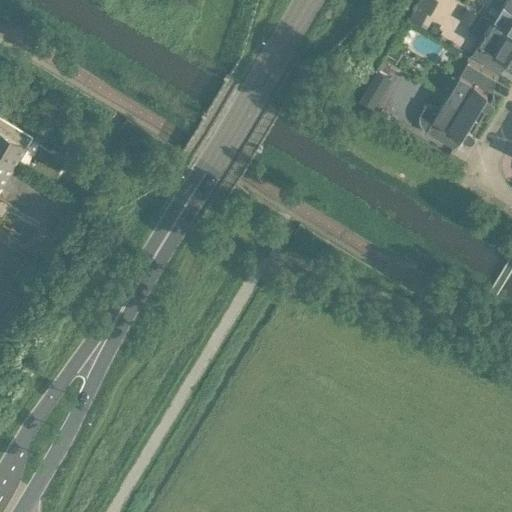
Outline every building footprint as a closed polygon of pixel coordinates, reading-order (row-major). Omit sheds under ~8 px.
[(439,0),(420,0),(417,6),(431,15),(439,0)] [(494,0),(486,14),(511,29),(511,6),(505,2),(501,0),(494,0)] [(511,29),(486,14),(485,14),(482,16),(473,29),(474,33),(482,38),(480,41),(473,53),(500,70),(509,56),(511,57),(511,29)] [(391,45),(386,56),(397,61),(402,51),(391,45)] [(493,96),(493,95),(487,92),(496,78),(468,61),(461,73),(447,95),(480,115),(487,104),(488,104),(489,104),(491,105),(492,104),(493,103),(494,103),(494,102),(495,101),(495,100),(495,99),(495,98),(494,97),(494,96),(493,96)] [(367,86),(359,99),(374,108),(382,94),(367,86)] [(425,128),(426,129),(454,146),(463,132),(468,135),(470,136),(472,136),(473,136),(474,135),(475,134),(476,133),(476,132),(476,131),(476,130),(476,129),(475,128),(474,127),(473,126),(480,115),(447,95),(440,107),(426,102),(424,107),(422,109),(421,110),(421,111),(420,113),(420,114),(420,116),(420,117),(420,119),(420,121),(421,122),(421,123),(423,126),(425,128)] [(33,134),(0,114),(0,156),(14,165),(33,134)] [(0,188),(14,165),(0,156),(0,188)]
